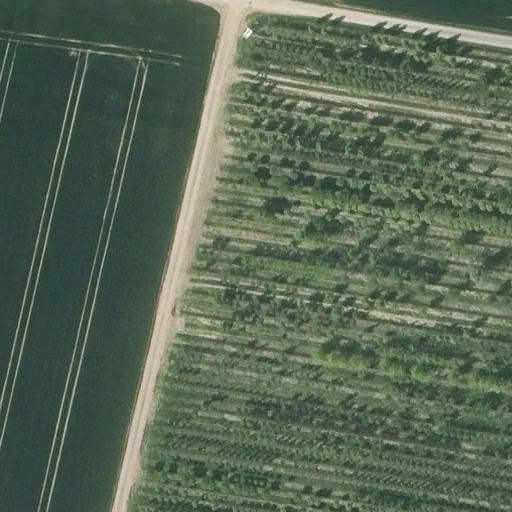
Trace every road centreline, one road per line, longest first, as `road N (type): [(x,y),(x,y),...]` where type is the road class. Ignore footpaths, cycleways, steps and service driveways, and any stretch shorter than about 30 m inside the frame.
road 1 (track): [(235,0),(119,511)]
road 2 (track): [(511,43),(254,0)]
